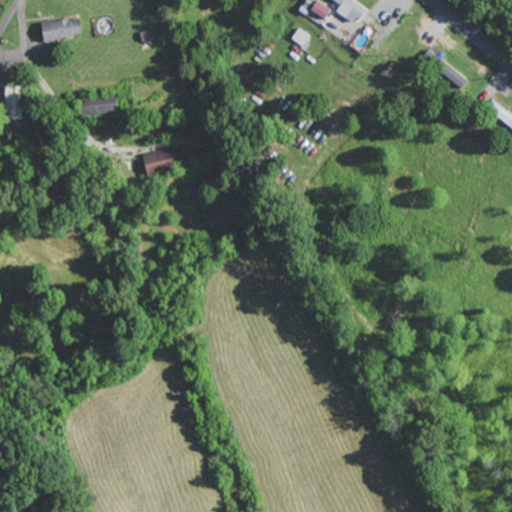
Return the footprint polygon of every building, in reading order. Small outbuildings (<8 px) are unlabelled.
[(332,9),(318,0),(311,12),(325,21),(332,9)] [(333,0),(341,5),(337,12),(355,25),(366,9),(353,0),(333,0)] [(80,17),(41,24),(43,42),(83,35),(80,17)] [(303,47),(311,36),(300,28),(292,39),(303,47)] [(468,80),(437,54),(430,63),(462,88),(468,80)] [(22,86),(4,87),(5,120),(23,119),(22,86)] [(86,99),(87,116),(119,114),(118,98),(86,99)] [(147,174),(176,165),(170,147),(142,157),(147,174)]
